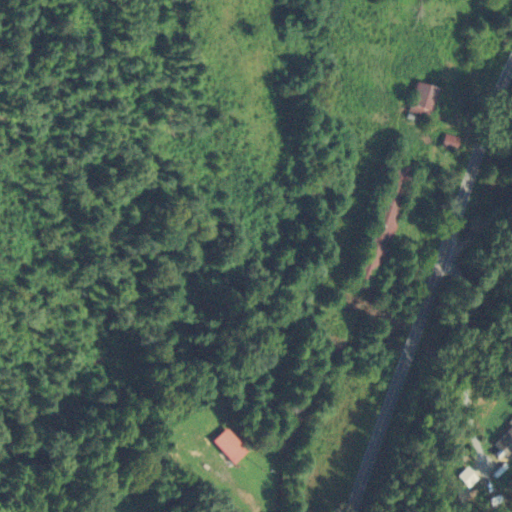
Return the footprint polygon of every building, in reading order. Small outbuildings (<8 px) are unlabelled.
[(435,89),(412,82),(403,111),(427,118),(435,89)] [(445,137),(442,146),(454,150),(456,140),(445,137)] [(347,282),(374,290),(412,168),(385,160),(347,282)] [(511,419),(488,444),(502,458),(511,447),(511,419)] [(244,450),(220,428),(207,442),(231,464),(244,450)]
